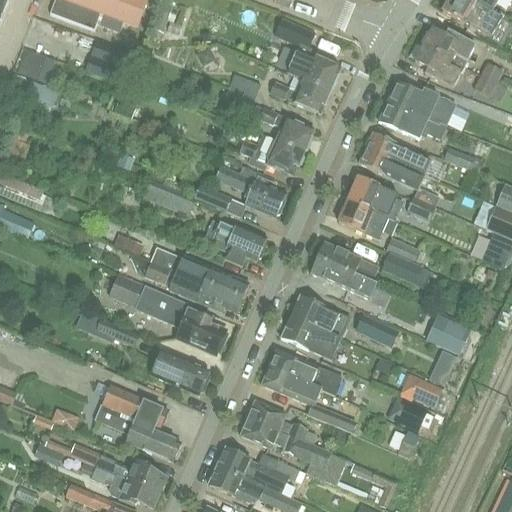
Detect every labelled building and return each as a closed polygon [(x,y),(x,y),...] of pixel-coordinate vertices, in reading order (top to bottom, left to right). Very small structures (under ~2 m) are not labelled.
[(0,0),(0,25),(9,0),(0,0)] [(94,33),(101,15),(61,0),(56,0),(50,17),(94,33)] [(61,0),(101,15),(136,28),(147,0),(61,0)] [(502,20),(491,13),(468,0),(448,0),(441,13),(490,41),(502,20)] [(468,0),(491,13),(498,0),(468,0)] [(166,1),(162,12),(178,17),(181,5),(166,1)] [(275,39),(308,53),(315,36),(282,22),(275,39)] [(423,47),(451,62),(464,69),(466,64),(475,48),(448,33),(444,39),(431,32),(423,47)] [(96,42),(85,73),(122,87),(133,56),(96,42)] [(37,83),(47,55),(27,47),(17,75),(37,83)] [(464,69),(451,62),(423,47),(414,64),(427,71),(424,76),(452,91),(461,75),(464,69)] [(290,49),(285,60),(299,66),(300,65),(308,69),(302,82),(331,94),(331,93),(335,92),(338,85),(336,82),(341,71),(313,59),(312,59),(290,49)] [(208,50),(196,57),(203,68),(210,64),(211,55),(208,50)] [(61,62),(55,79),(68,83),(73,65),(61,62)] [(487,66),(481,79),(496,87),(502,74),(487,66)] [(229,89),(256,99),(261,88),(234,77),(229,89)] [(496,87),(481,79),(474,92),(489,100),(496,87)] [(329,97),(331,94),(302,82),(296,95),(289,92),(289,91),(275,84),(270,95),(292,104),(292,105),(320,118),(325,107),(328,106),(331,100),(329,97)] [(33,84),(28,96),(55,107),(59,96),(33,84)] [(456,106),(423,92),(421,96),(395,84),(387,103),(445,130),(456,106)] [(253,109),(256,99),(229,89),(225,98),(253,109)] [(120,98),(114,113),(132,120),(138,105),(120,98)] [(444,132),(445,130),(387,103),(378,124),(418,142),(422,134),(433,139),(432,139),(443,144),(448,133),(444,132)] [(280,131),(275,143),(303,155),(304,154),(308,153),(310,147),(308,143),(313,132),(286,119),(285,120),(263,110),(263,111),(256,108),(251,119),(258,122),(280,131)] [(18,163),(26,136),(12,132),(4,158),(18,163)] [(372,136),(365,151),(424,178),(424,176),(431,162),(372,136)] [(302,157),(303,155),(275,143),(261,137),(256,149),(244,144),(239,154),(257,162),(253,172),(265,178),(269,168),(292,179),(297,169),(301,168),(304,161),(302,157)] [(443,162),(478,177),(483,164),(448,150),(443,162)] [(424,178),(365,151),(358,166),(408,188),(409,186),(418,190),(424,178)] [(437,160),(430,175),(446,183),(453,168),(437,160)] [(44,192),(0,174),(0,186),(40,203),(44,192)] [(280,207),(285,196),(271,190),(273,184),(258,178),(256,183),(239,176),(234,189),(250,196),(246,208),(275,220),(275,218),(280,217),(282,211),(280,207)] [(357,179),(347,202),(372,213),(388,220),(395,223),(403,205),(393,200),(395,197),(382,191),(383,190),(357,179)] [(144,200),(188,218),(193,205),(149,187),(144,200)] [(496,208),(511,214),(511,189),(506,187),(496,208)] [(194,201),(223,214),(229,201),(199,188),(194,201)] [(406,214),(429,224),(436,210),(413,199),(406,214)] [(372,213),(347,202),(337,224),(363,235),(376,240),(379,242),(388,220),(372,213)] [(511,243),(511,241),(511,214),(496,208),(486,231),(497,236),(511,243)] [(21,220),(15,235),(28,240),(34,225),(21,220)] [(256,264),(266,240),(237,228),(236,229),(216,220),(214,225),(212,224),(208,233),(215,236),(209,250),(225,256),(223,261),(241,268),(245,259),(256,264)] [(511,242),(511,243),(497,236),(492,248),(511,256),(511,253),(511,242)] [(413,266),(419,252),(391,240),(385,254),(390,256),(413,266)] [(372,284),(378,268),(323,244),(317,259),(370,283),(372,284)] [(151,263),(243,300),(249,286),(185,259),(184,262),(156,250),(151,263)] [(422,270),(413,266),(390,256),(384,272),(415,285),(422,270)] [(366,291),(370,283),(317,259),(310,275),(347,292),(351,284),(366,291)] [(237,315),(243,300),(151,263),(144,280),(170,291),(168,294),(221,315),(223,310),(237,315)] [(133,310),(142,287),(118,277),(109,300),(133,310)] [(210,322),(189,313),(191,309),(144,290),(135,313),(180,331),(175,342),(215,358),(216,355),(220,355),(224,346),(221,344),(226,333),(209,326),(210,322)] [(341,342),(350,321),(299,298),(290,319),(322,333),(341,342)] [(358,316),(351,331),(381,345),(388,330),(358,316)] [(470,331),(439,317),(426,343),(458,358),(470,331)] [(341,342),(322,333),(290,319),(281,340),(332,362),(341,342)] [(95,333),(135,350),(141,338),(101,321),(95,333)] [(315,370),(306,366),(306,365),(276,352),(268,370),(320,392),(334,398),(342,378),(316,367),(315,370)] [(204,383),(208,374),(161,354),(151,378),(198,398),(200,394),(203,394),(207,385),(204,383)] [(315,404),(320,392),(268,370),(261,387),(300,403),(302,398),(315,404)] [(430,382),(444,388),(449,378),(435,371),(430,382)] [(409,376),(400,396),(412,401),(413,400),(434,410),(442,392),(420,382),(409,376)] [(106,399),(95,423),(129,438),(126,445),(172,464),(180,445),(158,436),(168,413),(110,388),(109,390),(98,384),(94,393),(106,399)] [(13,403),(16,395),(0,388),(0,403),(12,408),(13,403)] [(254,403),(246,421),(311,449),(312,447),(315,441),(317,438),(305,433),(306,431),(292,425),(292,426),(282,422),(285,416),(254,403)] [(398,426),(418,435),(429,412),(409,403),(398,426)] [(352,436),(357,426),(312,407),(307,417),(352,436)] [(67,440),(83,439),(81,421),(65,422),(67,440)] [(311,449),(246,421),(239,438),(270,451),(273,445),(282,449),(283,449),(281,454),(291,458),(291,459),(324,473),(332,456),(312,447),(311,449)] [(410,462),(420,440),(408,434),(398,456),(410,462)] [(114,466),(115,464),(75,448),(73,453),(46,442),(44,448),(96,470),(159,495),(165,480),(149,473),(151,469),(135,462),(131,473),(114,466)] [(225,449),(217,467),(281,497),(288,481),(294,484),(300,486),(305,476),(300,474),(278,463),(260,455),(255,465),(250,463),(251,461),(225,449)] [(281,497),(217,467),(208,486),(233,498),(234,497),(254,507),(258,503),(278,511),(299,511),(302,507),(292,502),(281,497)] [(159,495),(96,470),(91,482),(105,487),(106,484),(112,486),(109,494),(110,497),(119,501),(134,508),(136,504),(152,511),(159,495)] [(511,511),(511,484),(509,483),(495,511),(511,511)] [(131,511),(112,504),(113,504),(94,496),(70,486),(65,499),(88,509),(89,507),(100,511),(99,511),(131,511)]
